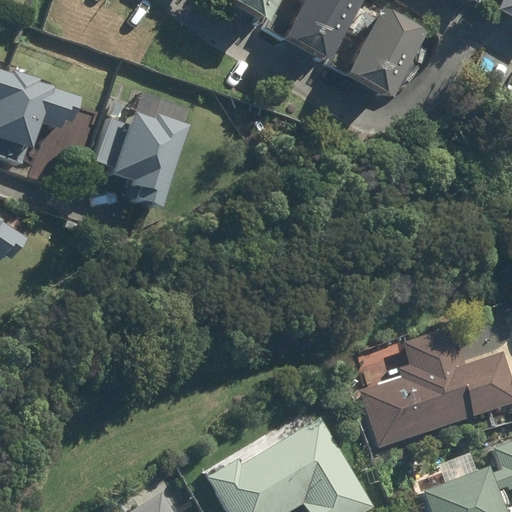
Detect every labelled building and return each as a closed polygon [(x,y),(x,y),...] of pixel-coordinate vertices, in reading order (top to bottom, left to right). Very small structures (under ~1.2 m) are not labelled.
[(279,0),(219,0),(218,3),(263,29),(279,0)] [(365,3),(360,0),(304,0),(278,44),(323,72),(365,3)] [(511,0),(501,0),(497,7),(511,15),(511,0)] [(424,36),(379,10),(341,78),(386,104),(424,36)] [(5,76),(4,81),(0,80),(0,163),(21,170),(35,128),(56,136),(60,124),(67,126),(74,105),(38,93),(40,88),(5,76)] [(151,125),(128,117),(107,180),(127,187),(121,204),(155,216),(184,128),(153,118),(151,125)] [(0,268),(19,244),(0,229),(0,268)] [(369,452),(510,403),(493,354),(455,368),(442,329),(385,349),(395,378),(349,394),(369,452)] [(363,511),(366,511),(313,418),(197,485),(212,511),(289,511),(292,510),(293,511),(363,511)] [(511,441),(472,458),(489,499),(511,489),(511,441)] [(485,511),(470,474),(402,502),(405,511),(485,511)] [(161,511),(152,499),(132,511),(161,511)]
